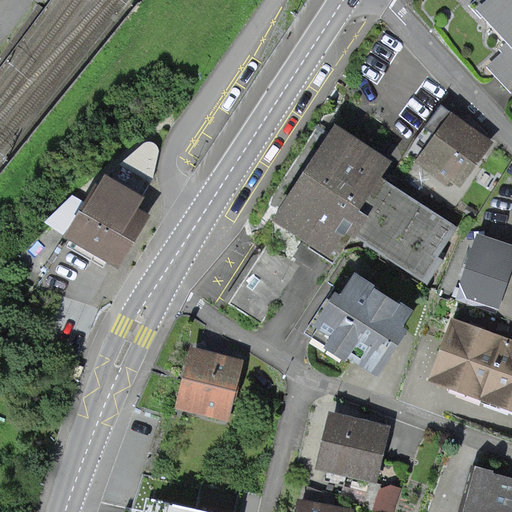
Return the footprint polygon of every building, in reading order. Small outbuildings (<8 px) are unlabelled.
[(511,0),(474,0),(469,5),(481,18),(485,15),(510,42),(511,44),(511,0)] [(511,90),(511,44),(510,42),(501,49),(511,60),(497,74),(511,90)] [(441,140),(458,117),(441,105),(424,128),(441,140)] [(441,140),(421,167),(443,184),(451,173),(458,178),(484,144),(487,139),(458,117),(441,140)] [(382,166),(335,135),(302,186),(282,215),(315,237),(341,254),(353,236),(427,285),(443,261),(438,257),(456,229),(384,181),(367,208),(358,202),(382,166)] [(143,143),(96,186),(86,204),(74,197),(47,223),(62,232),(64,227),(118,258),(140,219),(131,215),(134,211),(152,179),(157,152),(157,147),(152,143),(143,143)] [(334,265),(341,254),(315,237),(308,248),(305,246),(298,257),(313,266),(320,256),(334,265)] [(511,256),(475,244),(456,300),(496,314),(511,268),(511,256)] [(261,324),(299,267),(267,246),(229,304),(261,324)] [(331,342),(376,371),(398,337),(402,332),(398,330),(408,314),(355,279),(340,301),(336,299),(318,327),(334,338),(331,342)] [(453,322),(433,379),(485,398),(506,341),(479,332),(453,322)] [(485,398),(511,408),(511,343),(506,341),(485,398)] [(236,363),(198,353),(191,380),(184,405),(222,415),(236,363)] [(339,418),(327,467),(371,477),(383,429),(355,422),(339,418)] [(472,469),(460,511),(511,511),(511,478),(495,474),(472,469)] [(206,511),(152,500),(149,511),(206,511)]
